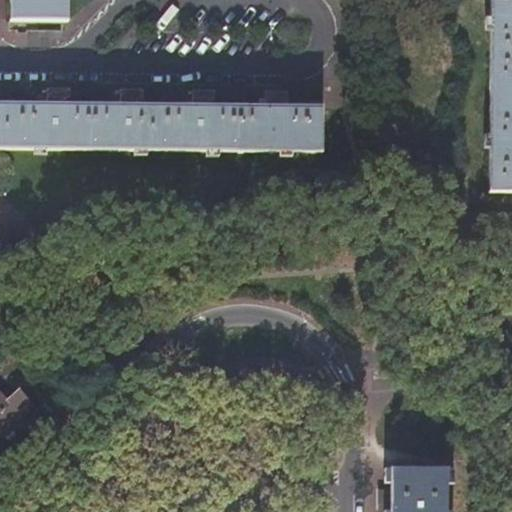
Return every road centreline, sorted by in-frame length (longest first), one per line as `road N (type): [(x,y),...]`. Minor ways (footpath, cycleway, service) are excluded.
road 1 (residential): [(343,511),(344,388),(315,338),(279,316),(216,318),(160,345),(0,506)]
road 2 (residential): [(56,65),(311,71),(322,23),(296,0)]
